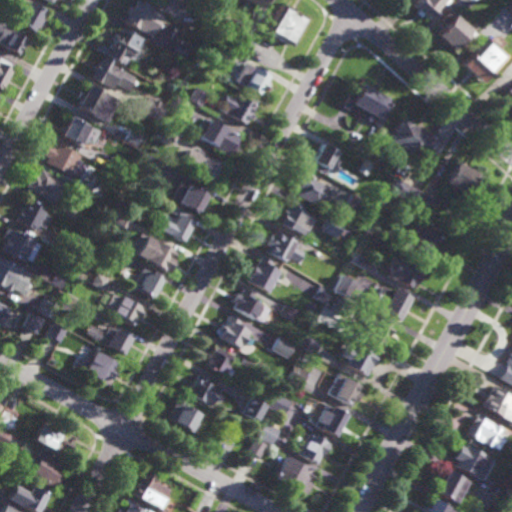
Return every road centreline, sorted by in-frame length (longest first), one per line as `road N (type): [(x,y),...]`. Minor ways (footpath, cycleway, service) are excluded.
road 1 (residential): [(350,11),(78,511)]
road 2 (tertiary): [(511,219),(357,511)]
road 3 (residential): [(0,363),(277,511)]
road 4 (tertiary): [(337,0),(511,156)]
road 5 (residential): [(93,0),(0,170)]
